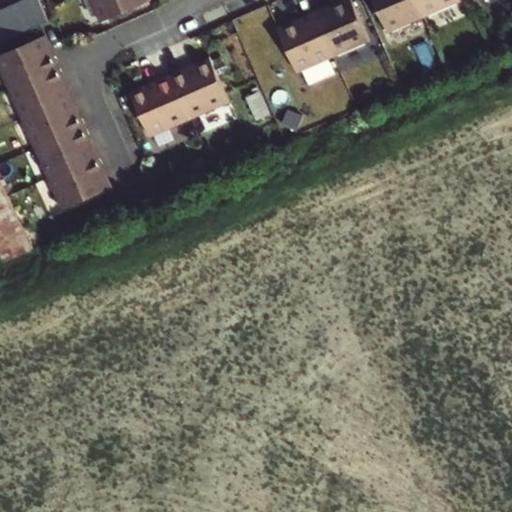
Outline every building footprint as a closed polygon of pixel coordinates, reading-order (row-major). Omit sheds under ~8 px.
[(0,39),(48,17),(40,0),(14,0),(0,7),(0,39)] [(95,0),(103,18),(145,0),(95,0)] [(300,19),(278,29),(296,70),(332,54),(368,37),(351,0),(341,0),(327,7),(325,3),(312,9),(299,15),(300,19)] [(373,0),(386,29),(422,13),(451,0),(373,0)] [(48,30),(0,52),(0,60),(68,205),(119,181),(48,30)] [(189,115),(228,96),(210,59),(184,71),(183,68),(170,74),(189,115)] [(132,96),(149,133),(189,115),(170,74),(156,80),(158,83),(132,96)] [(36,250),(0,174),(0,248),(6,262),(18,258),(36,250)]
